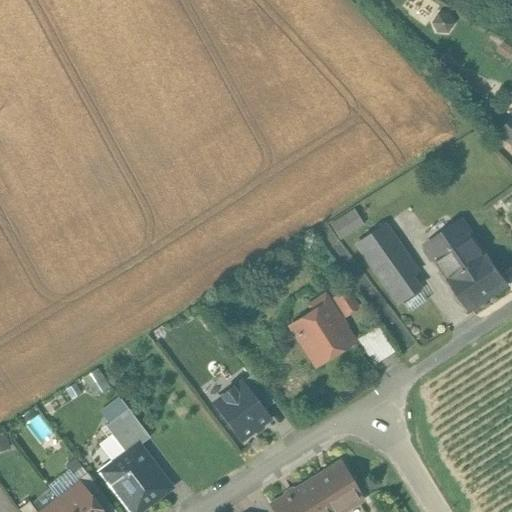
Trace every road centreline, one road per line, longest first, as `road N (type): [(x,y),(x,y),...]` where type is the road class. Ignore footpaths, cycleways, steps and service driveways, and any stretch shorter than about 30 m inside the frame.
road 1 (residential): [(370,402),(199,511)]
road 2 (residential): [(511,313),(370,402)]
road 3 (unclassified): [(441,511),(370,402)]
